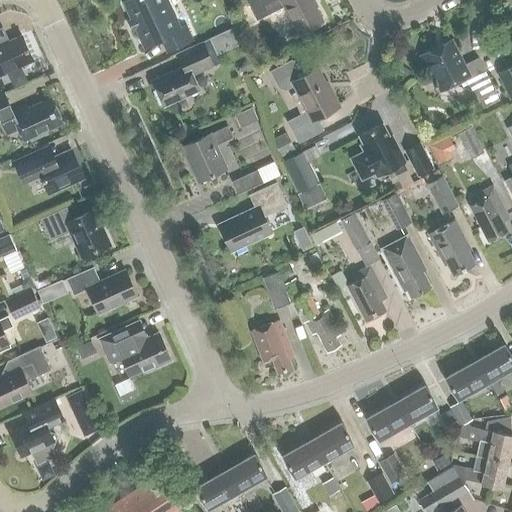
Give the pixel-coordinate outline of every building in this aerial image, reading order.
[(130,0),(123,3),(142,46),(161,38),(167,52),(192,41),(185,25),(178,28),(165,0),(130,0)] [(246,0),(257,20),(267,15),(283,7),(297,34),(322,21),(311,0),(246,0)] [(220,33),(226,47),(238,42),(232,28),(220,33)] [(0,74),(32,60),(20,35),(7,41),(0,44),(0,74)] [(450,39),(419,55),(429,74),(432,73),(441,90),(452,84),(467,76),(475,91),(491,83),(478,57),(463,65),(450,39)] [(182,67),(151,80),(162,106),(199,89),(192,74),(211,66),(201,43),(176,54),(182,67)] [(330,92),(317,68),(303,75),(296,63),(290,61),(271,71),(278,87),(284,88),(292,85),(306,111),(286,121),(298,143),(323,130),(316,118),(339,106),(332,92),(330,92)] [(511,63),(497,71),(501,79),(511,99),(511,98),(511,63)] [(21,68),(7,75),(13,88),(27,82),(21,68)] [(0,119),(6,134),(17,129),(23,141),(62,123),(51,97),(27,108),(26,105),(11,111),(3,94),(0,95),(0,119)] [(252,107),(234,115),(240,127),(257,120),(252,107)] [(363,143),(361,145),(365,152),(358,155),(356,163),(361,172),(368,175),(375,171),(377,175),(405,161),(392,135),(389,136),(382,123),(359,135),(363,143)] [(182,146),(198,181),(225,168),(215,145),(232,137),(227,125),(182,146)] [(470,126),(457,132),(469,158),(483,152),(470,126)] [(286,133),(272,140),(280,157),(294,150),(286,133)] [(428,144),(432,153),(452,143),(448,134),(428,144)] [(405,151),(418,175),(432,168),(419,143),(405,151)] [(70,150),(58,155),(53,144),(14,162),(22,180),(39,173),(48,193),(83,177),(70,150)] [(297,194),(299,193),(306,207),(326,197),(319,182),(318,183),(303,151),(281,161),(297,194)] [(257,169),(231,181),(237,194),(279,175),(273,162),(257,169)] [(442,176),(427,183),(442,212),(456,204),(442,176)] [(218,224),(230,250),(270,231),(263,216),(286,205),(276,182),(248,195),(254,208),(218,224)] [(502,221),(509,217),(492,185),(475,194),(479,201),(470,206),(488,240),(507,230),(502,221)] [(380,200),(396,230),(411,222),(396,192),(380,200)] [(69,231),(81,257),(109,244),(93,209),(71,219),(66,207),(40,219),(49,240),(69,231)] [(332,218),(309,233),(316,244),(339,229),(332,218)] [(447,262),(453,274),(474,263),(464,243),(466,242),(454,219),(428,233),(444,263),(447,262)] [(344,227),(356,250),(368,243),(356,221),(344,227)] [(0,238),(0,257),(16,250),(9,234),(0,238)] [(407,236),(381,249),(404,291),(407,289),(411,296),(430,286),(422,272),(417,263),(420,261),(407,236)] [(291,275),(285,265),(278,268),(283,279),(291,275)] [(380,300),(386,296),(369,265),(352,274),(356,281),(347,285),(365,320),(385,310),(380,300)] [(92,267),(66,279),(73,295),(86,288),(97,313),(136,295),(125,270),(99,282),(92,267)] [(263,277),(274,308),(289,302),(277,271),(263,277)] [(23,279),(21,285),(23,291),(31,287),(33,286),(29,276),(23,279)] [(283,284),(291,297),(299,292),(292,279),(283,284)] [(4,299),(14,319),(40,308),(31,287),(23,291),(4,299)] [(327,310),(319,314),(308,294),(291,303),(302,323),(305,321),(312,334),(316,332),(327,352),(340,345),(336,337),(340,335),(327,310)] [(0,350),(9,347),(8,343),(2,330),(12,326),(7,315),(0,318),(0,350)] [(140,319),(98,338),(109,363),(121,357),(130,378),(170,360),(157,331),(146,335),(140,319)] [(294,358),(278,319),(251,330),(263,361),(272,358),(278,374),(292,368),(288,360),(294,358)] [(91,340),(76,347),(81,359),(96,352),(91,340)] [(511,361),(503,345),(474,362),(486,383),(495,378),(511,367),(511,361)] [(0,377),(0,406),(31,392),(25,381),(50,370),(39,346),(6,361),(11,372),(0,377)] [(486,383),(474,362),(446,379),(458,399),(486,383)] [(486,383),(494,397),(502,392),(495,378),(486,383)] [(424,386),(395,403),(407,424),(436,407),(424,386)] [(81,390),(65,397),(78,424),(94,417),(81,390)] [(28,411),(33,422),(10,432),(21,456),(31,451),(36,463),(53,455),(52,454),(51,455),(49,451),(55,435),(50,434),(47,428),(63,421),(54,400),(28,411)] [(458,421),(461,427),(467,423),(472,421),(460,401),(450,406),(458,421)] [(395,403),(366,420),(378,441),(407,424),(395,403)] [(479,441),(476,455),(508,462),(511,444),(511,435),(492,431),(491,433),(470,428),(467,423),(461,427),(458,437),(479,441)] [(341,424),(312,440),(323,460),(353,444),(341,424)] [(323,460),(312,440),(283,456),(294,477),(323,460)] [(377,460),(389,482),(404,473),(392,452),(377,460)] [(254,454),(222,472),(233,492),(265,474),(254,454)] [(508,462),(476,455),(473,469),(458,465),(465,480),(502,488),(508,462)] [(467,489),(453,465),(431,478),(434,483),(414,495),(424,511),(463,511),(460,505),(447,511),(436,511),(434,509),(467,489)] [(233,492),(222,472),(195,488),(207,508),(233,492)] [(382,472),(366,481),(378,503),(394,494),(382,472)] [(157,475),(100,511),(170,511),(177,507),(157,475)] [(332,478),(321,483),(329,496),(339,490),(332,478)] [(296,511),(283,488),(272,494),(281,511),(296,511)] [(253,492),(242,499),(249,511),(252,511),(261,507),(253,492)]
